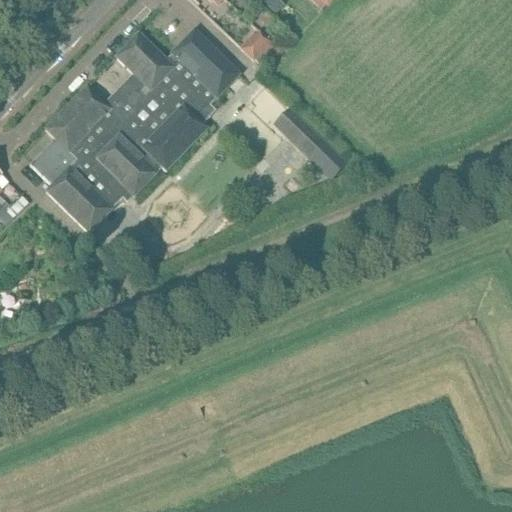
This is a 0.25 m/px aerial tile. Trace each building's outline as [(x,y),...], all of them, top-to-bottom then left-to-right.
[(316,0),(326,9),(335,0),(316,0)] [(266,31),(260,37),(272,49),(278,43),(266,31)] [(45,133),(54,142),(29,168),(51,189),(45,195),(88,237),(102,223),(127,196),(133,201),(161,172),(164,175),(206,132),(202,127),(215,114),(209,108),(239,78),(193,34),(165,62),(138,37),(115,60),(132,77),(103,107),(86,90),(45,133)] [(272,49),(260,37),(257,35),(254,38),(252,36),(239,50),(262,72),(279,55),(272,49)] [(290,112),(274,130),(334,185),(351,167),(290,112)] [(7,203),(1,209),(6,214),(12,221),(28,205),(21,199),(12,208),(7,203)] [(3,212),(0,214),(0,223),(5,229),(12,222),(3,212)]
